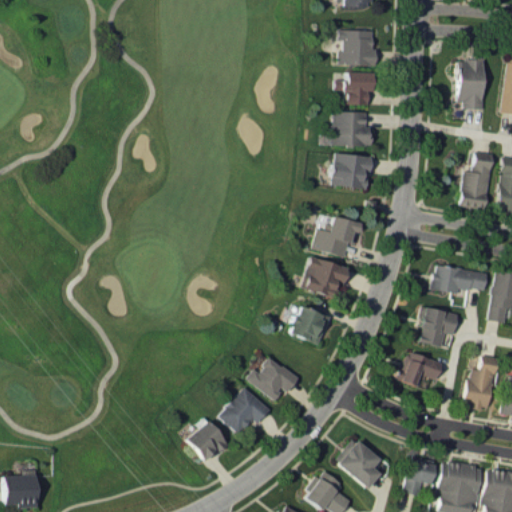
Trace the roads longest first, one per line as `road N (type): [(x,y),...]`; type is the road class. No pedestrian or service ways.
road 1 (residential): [(412,0),(399,211),(363,329),(330,391),(288,444),(191,511)]
road 2 (residential): [(330,391),(390,426),(511,452)]
road 3 (residential): [(511,435),(414,415),(338,376)]
